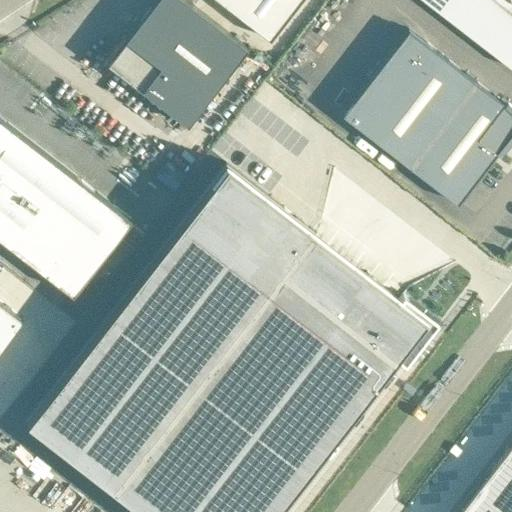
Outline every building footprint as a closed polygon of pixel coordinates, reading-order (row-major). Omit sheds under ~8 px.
[(124,34),(103,61),(140,90),(141,89),(186,123),(247,46),(187,0),(153,0),(126,36),(124,34)] [(299,0),(219,0),(270,39),(299,0)] [(511,0),(424,0),(511,67),(511,0)] [(511,107),(408,28),(343,112),(458,201),(511,130),(511,107)] [(0,236),(72,293),(131,218),(0,116),(0,236)] [(225,161),(25,419),(144,511),(273,511),(395,355),(405,363),(438,320),(403,293),(400,297),(371,334),(284,266),(313,229),(225,161)] [(155,229),(169,209),(160,203),(146,222),(155,229)] [(125,266),(140,244),(130,237),(115,259),(125,266)] [(0,287),(0,378),(43,321),(0,287)] [(511,511),(511,458),(468,511),(511,511)]
